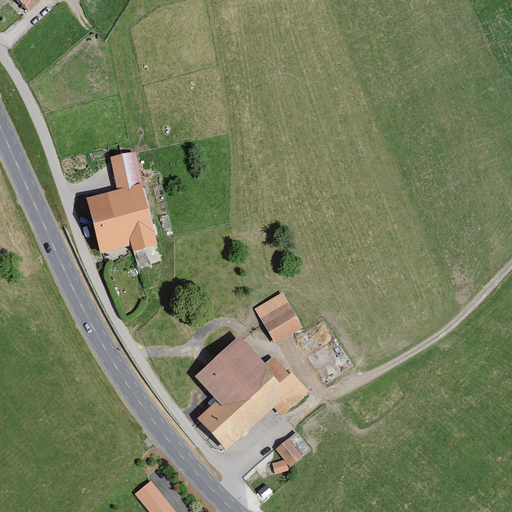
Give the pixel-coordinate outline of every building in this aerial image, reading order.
[(16,0),(28,11),(39,0),(16,0)] [(89,197),(100,249),(151,238),(133,156),(113,160),(119,190),(89,197)] [(279,296),(256,310),(272,340),(296,327),(279,296)] [(199,419),(223,445),(272,402),(281,412),(304,391),(275,359),(262,371),(238,344),(200,378),(220,401),(199,419)] [(294,433),(276,449),(291,466),(309,450),(294,433)] [(273,464),(274,474),(284,472),(282,463),(273,464)] [(174,511),(151,484),(137,495),(151,511),(174,511)]
